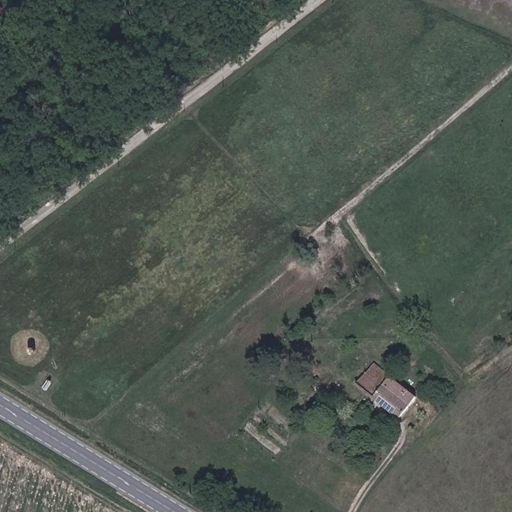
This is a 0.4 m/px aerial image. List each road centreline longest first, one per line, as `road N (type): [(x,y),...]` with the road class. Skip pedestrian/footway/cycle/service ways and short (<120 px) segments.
road 1 (unclassified): [(0,246),(315,0)]
road 2 (primary): [(0,402),(178,511)]
